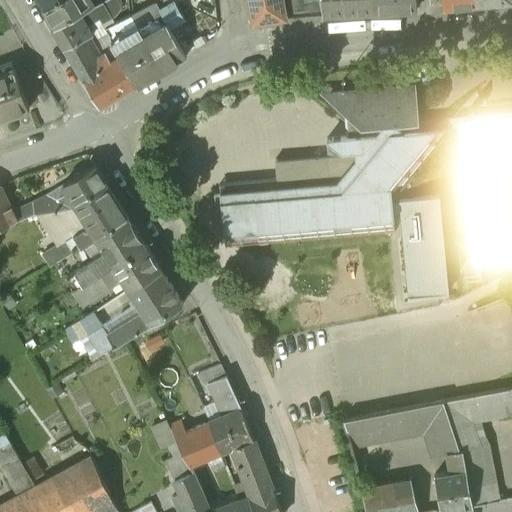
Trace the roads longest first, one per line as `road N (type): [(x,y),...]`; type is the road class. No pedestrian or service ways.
road 1 (residential): [(96,132),(217,313),(281,455),(297,511)]
road 2 (residential): [(240,52),(425,31)]
road 3 (residential): [(96,132),(240,52)]
road 4 (residential): [(19,0),(96,132)]
